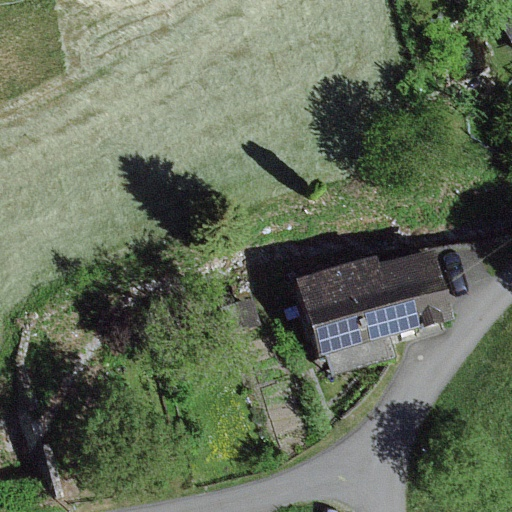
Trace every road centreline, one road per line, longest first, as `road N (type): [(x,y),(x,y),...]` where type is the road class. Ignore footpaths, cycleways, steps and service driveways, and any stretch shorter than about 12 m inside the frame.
road 1 (track): [(373,470),(420,395),(511,285)]
road 2 (residential): [(382,511),(373,470),(209,511)]
